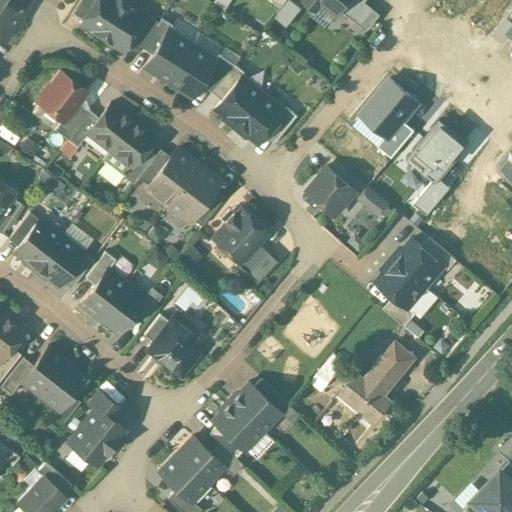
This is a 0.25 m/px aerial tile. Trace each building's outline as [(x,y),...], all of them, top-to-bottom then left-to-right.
[(0,0),(0,3),(18,14),(23,6),(25,7),(29,0),(0,0)] [(79,0),(72,12),(82,18),(93,0),(79,0)] [(93,0),(82,18),(79,23),(101,37),(124,0),(93,0)] [(124,0),(101,37),(123,51),(127,45),(146,14),(124,0)] [(291,0),(279,12),(287,20),(300,8),(292,0),(291,0)] [(305,0),(316,9),(321,3),(335,14),(340,9),(347,0),(305,0)] [(347,0),(340,9),(351,17),(364,1),(365,0),(347,0)] [(364,1),(351,17),(360,25),(374,9),(364,1)] [(18,14),(0,3),(0,36),(4,39),(14,24),(12,23),(18,14)] [(146,14),(127,45),(138,52),(142,47),(158,21),(146,14)] [(158,21),(142,47),(152,53),(167,29),(168,29),(172,23),(161,17),(158,21)] [(168,29),(167,29),(152,53),(145,64),(168,79),(191,44),(168,29)] [(191,44),(168,79),(192,94),(199,83),(215,59),(214,58),(191,44)] [(215,59),(199,83),(211,91),(234,63),(217,53),(214,58),(215,59)] [(234,63),(211,91),(220,99),(240,74),(241,75),(244,72),(234,63)] [(85,90),(62,72),(52,84),(47,85),(42,91),(43,96),(41,98),(63,116),(64,117),(73,105),(76,106),(79,102),(84,96),(81,94),(85,90)] [(220,99),(214,106),(236,124),(262,92),(241,75),(240,74),(220,99)] [(402,120),(419,100),(389,76),(360,111),(387,134),(389,135),(402,120)] [(262,92),(236,124),(257,142),(264,134),(284,110),(282,109),(262,92)] [(132,118),(110,101),(98,116),(87,131),(88,131),(109,148),(132,118)] [(79,102),(76,106),(73,105),(64,117),(63,116),(54,128),(67,138),(89,109),(79,102)] [(284,110),(264,134),(273,142),(296,114),(285,106),(282,109),(284,110)] [(89,109),(67,138),(77,146),(88,131),(87,131),(98,116),(89,109)] [(154,135),(132,118),(109,148),(131,164),(131,165),(146,147),(154,135)] [(438,177),(467,142),(438,119),(407,157),(433,179),(435,180),(438,177)] [(413,129),(402,120),(389,135),(387,134),(378,144),(391,155),(413,129)] [(146,147),(131,165),(131,164),(123,174),(133,182),(138,176),(155,154),(146,147)] [(147,184),(146,185),(168,202),(198,164),(176,147),(169,155),(147,184)] [(155,154),(138,176),(147,184),(169,155),(160,148),(155,154)] [(511,153),(502,165),(511,173),(511,153)] [(198,164),(168,202),(189,218),(191,217),(213,188),(219,180),(198,164)] [(355,190),(326,165),(305,190),(335,214),(355,190)] [(435,180),(433,179),(413,202),(427,213),(449,186),(438,177),(435,180)] [(360,193),(377,215),(392,204),(374,182),(360,193)] [(213,188),(191,217),(201,225),(223,197),(213,188)] [(7,201),(0,211),(0,231),(1,233),(20,202),(9,195),(6,201),(7,201)] [(267,231),(240,206),(234,212),(232,210),(223,220),(225,222),(212,235),(238,260),(239,261),(258,240),(267,231)] [(29,211),(8,237),(17,245),(38,218),(29,211)] [(17,245),(13,250),(36,267),(61,234),(39,217),(38,218),(17,245)] [(83,251),(61,234),(36,267),(58,284),(83,251)] [(456,260),(429,236),(421,246),(443,265),(448,270),(456,260)] [(421,246),(412,238),(394,259),(425,286),(443,265),(421,246)] [(258,240),(239,261),(238,260),(236,263),(248,275),(270,251),(258,240)] [(104,250),(85,275),(94,282),(106,267),(107,267),(115,258),(104,250)] [(425,286),(394,259),(376,280),(393,296),(407,307),(408,306),(415,297),(416,298),(418,295),(417,295),(425,286)] [(107,267),(106,267),(94,282),(79,302),(99,316),(126,281),(107,267)] [(126,281),(99,316),(118,331),(133,311),(145,296),(144,296),(126,281)] [(187,307),(196,287),(187,283),(178,302),(187,307)] [(145,296),(133,311),(142,319),(162,294),(151,286),(144,296),(145,296)] [(407,307),(393,296),(383,308),(404,326),(415,313),(408,306),(407,307)] [(25,327),(3,310),(0,313),(0,359),(11,346),(25,327)] [(159,312),(143,333),(153,341),(169,320),(159,312)] [(153,341),(148,348),(180,373),(197,350),(184,340),(191,330),(173,315),(169,320),(153,341)] [(415,356),(395,340),(386,352),(405,368),(415,356)] [(67,359),(48,344),(33,363),(20,379),(21,380),(39,394),(67,359)] [(0,378),(20,353),(11,346),(0,359),(0,378)] [(321,389),(345,360),(335,351),(311,381),(321,389)] [(386,352),(364,378),(356,371),(341,391),(345,387),(363,402),(359,406),(375,420),(391,400),(383,394),(405,368),(386,352)] [(23,356),(1,384),(11,392),(21,380),(20,379),(33,363),(23,356)] [(67,359),(39,394),(58,408),(58,409),(71,393),(85,374),(67,359)] [(287,402),(261,377),(253,386),(279,410),(287,402)] [(253,386),(248,381),(230,400),(262,430),(280,411),(279,410),(253,386)] [(120,407),(98,389),(89,401),(95,406),(96,405),(112,418),(120,407)] [(71,393),(58,409),(58,408),(48,421),(58,429),(80,400),(71,393)] [(262,430),(230,400),(212,418),(244,449),(262,430)] [(289,404),(287,402),(279,410),(280,411),(293,423),(301,414),(289,404)] [(95,406),(69,440),(96,462),(106,449),(107,450),(117,437),(116,436),(123,427),(112,418),(96,405),(95,406)] [(209,452),(192,435),(175,452),(207,483),(223,466),(224,465),(209,452)] [(511,461),(511,435),(499,450),(511,461)] [(19,456),(0,440),(0,460),(0,461),(0,460),(0,478),(1,479),(19,456)] [(242,464),(219,442),(209,452),(224,465),(223,466),(232,474),(242,464)] [(207,483),(175,452),(159,470),(176,486),(191,500),(191,499),(207,483)] [(72,485),(45,460),(37,469),(43,474),(63,494),(72,485)] [(511,506),(511,474),(502,465),(486,482),(511,506)] [(63,494),(43,474),(17,501),(28,511),(48,511),(65,495),(63,494)] [(482,511),(511,511),(511,506),(486,482),(469,499),(482,511)] [(191,500),(176,486),(167,497),(182,511),(196,511),(200,508),(191,499),(191,500)]
